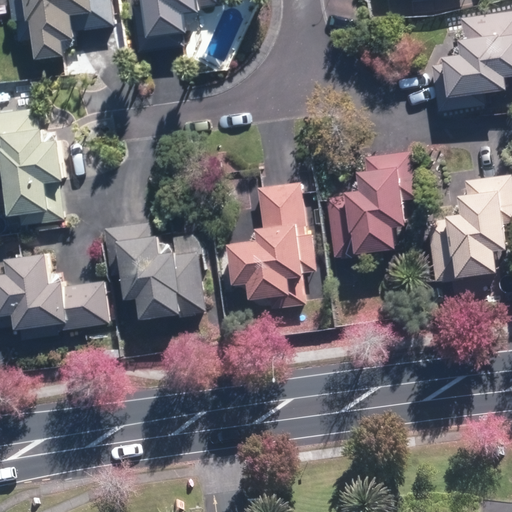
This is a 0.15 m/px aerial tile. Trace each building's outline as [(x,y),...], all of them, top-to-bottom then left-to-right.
[(119,27),(117,0),(11,0),(14,22),(20,21),(22,42),(37,41),(39,59),(70,56),(69,41),(77,40),(76,30),(119,27)] [(224,5),(223,0),(146,0),(150,36),(190,33),(189,16),(201,15),(200,7),(224,5)] [(433,66),(438,111),(487,106),(485,94),(509,92),(508,78),(511,77),(511,11),(461,17),(464,42),(452,43),(453,58),(445,59),(446,64),(433,66)] [(39,110),(0,112),(0,156),(4,156),(8,217),(23,216),(23,224),(70,221),(64,133),(41,134),(39,110)] [(418,197),(414,150),(367,153),(368,171),(360,171),(362,194),(332,196),(336,257),(397,253),(395,226),(408,225),(406,198),(418,197)] [(511,222),(511,175),(468,179),(469,194),(460,195),(462,218),(431,220),(436,280),(498,276),(496,250),(510,249),(508,223),(511,222)] [(308,232),(304,181),(263,184),(266,228),(258,229),(259,240),(232,242),(236,286),(250,284),(252,299),(271,297),(272,307),(309,304),(306,273),(319,272),(316,232),(308,232)] [(154,224),(111,225),(111,262),(126,261),(126,300),(142,300),(143,318),(205,317),(204,235),(175,236),(175,243),(163,243),(162,233),(154,233),(154,224)] [(16,315),(19,338),(113,325),(108,282),(68,288),(65,271),(54,273),(51,251),(8,256),(11,274),(0,275),(0,304),(2,317),(16,315)]
